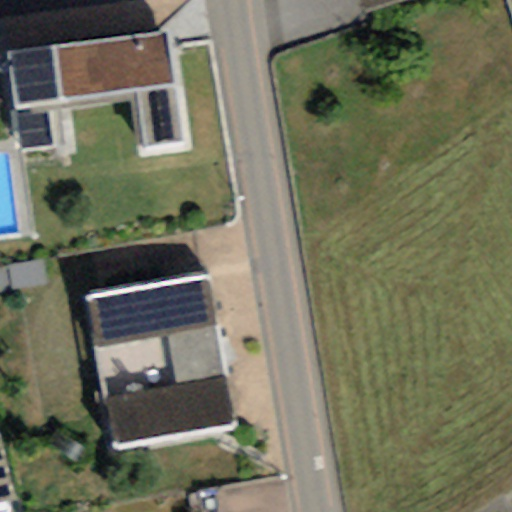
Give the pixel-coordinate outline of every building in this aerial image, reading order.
[(360,0),(366,18),(420,0),(360,0)] [(172,41),(7,64),(20,156),(51,151),(47,120),(132,108),(140,159),(187,153),(172,41)] [(44,263),(0,270),(0,295),(48,287),(44,263)] [(210,283),(85,305),(112,461),(237,439),(210,283)] [(0,411),(0,507),(20,503),(1,412),(0,411)]
